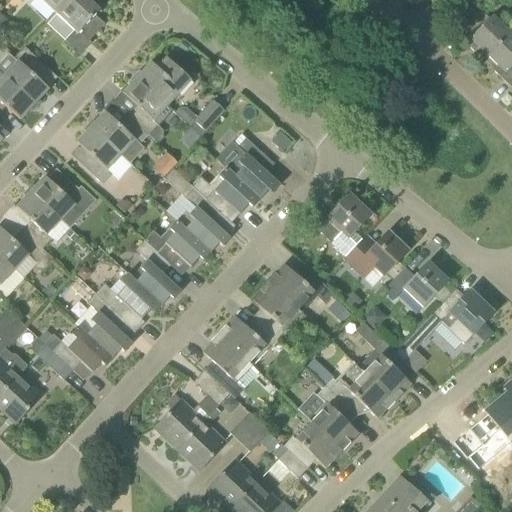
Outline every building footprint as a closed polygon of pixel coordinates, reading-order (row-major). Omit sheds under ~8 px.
[(28,0),(29,0),(39,0),(56,15),(70,0),(28,0)] [(70,0),(56,15),(74,32),(64,42),(80,57),(91,44),(89,42),(100,30),(90,21),(99,12),(90,3),(92,0),(70,0)] [(487,58),(509,35),(491,18),(489,20),(479,11),(455,35),(469,48),(473,44),(487,58)] [(511,37),(509,35),(487,58),(501,71),(497,75),(510,89),(511,87),(511,37)] [(18,64),(5,78),(34,105),(48,91),(47,90),(57,79),(25,49),(14,60),(18,64)] [(150,64),(136,79),(166,108),(190,82),(166,59),(156,69),(150,64)] [(0,114),(6,108),(20,121),(34,105),(5,78),(0,83),(0,114)] [(136,108),(128,117),(148,136),(154,142),(163,132),(157,126),(170,112),(166,108),(136,79),(122,94),(136,108)] [(212,102),(196,119),(189,126),(188,128),(200,138),(224,113),(212,102)] [(188,111),(186,109),(181,109),(176,114),(189,126),(196,119),(188,111)] [(90,129),(120,158),(129,166),(144,150),(139,145),(148,136),(128,117),(119,127),(104,113),(90,129)] [(131,167),(129,166),(120,158),(90,129),(76,144),(79,146),(70,156),(102,185),(112,174),(118,181),(131,167)] [(279,135),(270,144),(282,156),(291,146),(279,135)] [(216,163),(225,171),(226,170),(259,201),(267,192),(271,195),(279,187),(265,175),(273,166),(241,136),(216,163)] [(44,178),(30,194),(60,222),(74,207),(82,215),(81,215),(82,216),(96,202),(80,188),(78,190),(56,170),(46,180),(44,178)] [(191,188),(220,214),(231,224),(248,206),(252,209),(259,201),(226,170),(225,171),(209,187),(200,179),(191,188)] [(212,223),(220,214),(191,188),(173,171),(163,181),(195,210),(189,216),(186,213),(176,223),(210,254),(218,245),(222,248),(230,240),(212,223)] [(68,231),(60,222),(30,194),(16,209),(31,222),(22,232),(42,251),(52,241),(55,244),(68,231)] [(331,244),(345,258),(361,242),(353,234),(369,217),(348,197),(327,219),(328,220),(317,232),(331,244)] [(153,233),(144,242),(171,267),(170,267),(181,277),(198,258),(202,262),(210,254),(176,223),(160,239),(153,233)] [(0,230),(0,258),(14,272),(28,258),(44,272),(54,261),(42,251),(22,232),(13,241),(0,230)] [(361,242),(345,258),(343,261),(363,280),(373,269),(382,277),(406,252),(388,234),(375,247),(365,238),(361,242)] [(162,276),(170,267),(171,267),(144,242),(136,251),(146,262),(139,269),(144,274),(135,283),(161,307),(169,298),(173,301),(180,293),(162,276)] [(0,287),(14,272),(0,258),(0,287)] [(423,309),(433,299),(448,283),(427,264),(415,277),(405,269),(386,289),(396,299),(403,291),(423,309)] [(267,285),(297,312),(313,294),(317,297),(325,289),(301,267),(293,275),(283,266),(267,285)] [(76,276),(84,283),(91,275),(84,268),(76,276)] [(104,285),(94,295),(121,320),(132,330),(140,321),(149,311),(153,315),(161,307),(135,283),(127,276),(120,283),(125,289),(117,298),(104,285)] [(252,319),(276,342),(285,332),(287,334),(303,318),(297,312),(267,285),(251,302),(260,310),(252,319)] [(403,363),(440,324),(444,321),(451,327),(448,331),(463,346),(492,315),(469,293),(464,298),(455,290),(395,355),(403,363)] [(113,329),(121,320),(94,295),(86,303),(91,308),(74,325),(78,328),(111,360),(120,350),(124,354),(132,346),(113,329)] [(0,316),(0,334),(1,336),(16,320),(6,310),(0,316)] [(263,347),(267,351),(276,342),(252,319),(244,328),(235,319),(218,337),(247,364),(263,347)] [(26,329),(16,320),(1,336),(12,345),(26,329)] [(104,368),(111,360),(78,328),(71,336),(76,341),(67,350),(60,343),(52,336),(51,337),(43,346),(45,348),(72,372),(83,382),(91,374),(100,364),(104,368)] [(203,372),(229,396),(234,401),(243,391),(232,381),(247,364),(218,337),(202,354),(211,363),(203,372)] [(32,352),(37,357),(45,348),(43,346),(43,347),(36,341),(32,345),(32,352)] [(360,372),(393,403),(410,385),(395,372),(403,363),(395,355),(382,343),(373,352),(376,355),(360,372)] [(72,372),(45,348),(37,357),(63,382),(72,372)] [(0,395),(18,376),(0,359),(0,395)] [(333,394),(332,395),(356,418),(364,409),(376,420),(393,403),(360,372),(352,364),(334,382),(332,380),(325,387),(333,394)] [(193,384),(208,398),(218,407),(229,396),(203,372),(193,384)] [(18,376),(0,395),(0,411),(14,425),(40,397),(18,376)] [(505,438),(506,438),(511,432),(511,380),(508,383),(511,387),(511,388),(484,412),(505,438)] [(348,426),(356,418),(332,395),(328,391),(319,401),(324,405),(308,422),(312,426),(341,452),(357,435),(348,426)] [(154,430),(176,451),(203,424),(181,403),(154,430)] [(248,415),(242,421),(229,435),(240,444),(259,424),(248,415)] [(225,445),(203,424),(176,451),(198,472),(225,445)] [(240,444),(250,454),(268,434),(269,434),(259,424),(240,444)] [(283,447),(287,452),(306,470),(315,461),(324,470),(341,452),(312,426),(296,443),(291,439),(283,447)] [(296,480),(306,470),(287,452),(277,462),(296,480)] [(208,490),(230,511),(257,484),(236,463),(208,490)] [(422,511),(428,505),(417,495),(399,478),(367,511),(422,511)] [(257,484),(230,511),(271,511),(279,505),(257,484)] [(473,511),(479,506),(471,498),(457,511),(473,511)]
